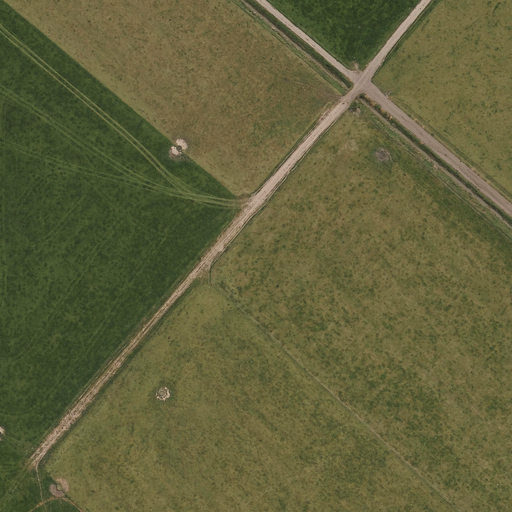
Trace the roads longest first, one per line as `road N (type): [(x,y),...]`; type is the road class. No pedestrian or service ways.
road 1 (track): [(361,82),(7,495)]
road 2 (track): [(511,209),(361,82)]
road 3 (track): [(361,82),(262,0)]
